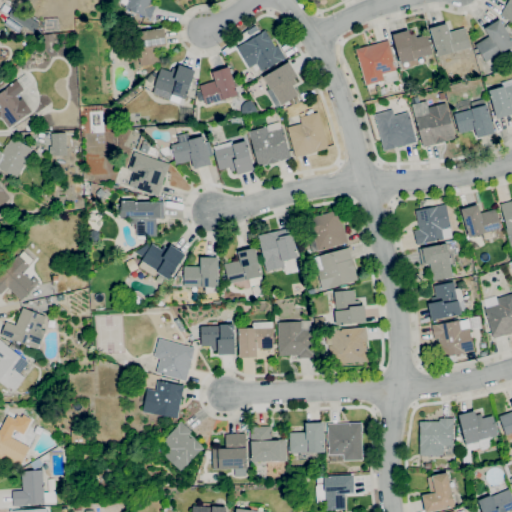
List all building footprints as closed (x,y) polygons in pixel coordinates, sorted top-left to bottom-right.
[(150,18),(125,9),(128,0),(154,0),(153,3),(156,4),(150,18)] [(511,21),(500,15),(508,0),(511,0),(511,21)] [(497,63),(493,57),(486,61),(475,44),(489,36),(484,29),(499,19),(510,37),(511,35),(511,46),(503,52),(506,57),(497,63)] [(453,52),(438,56),(430,27),(447,23),(450,32),(465,27),(470,47),(453,52)] [(140,65),(135,32),(164,28),(166,45),(159,46),(162,62),(140,65)] [(262,71),(257,63),(249,67),(237,47),(266,30),(275,47),(278,45),(285,57),(262,71)] [(401,64),(393,34),(408,30),(409,34),(415,33),(416,37),(427,34),(433,53),(414,58),(415,60),(401,64)] [(365,85),(355,49),(388,40),(397,70),(396,70),(399,79),(384,84),(383,80),(365,85)] [(281,105),(277,107),(267,90),(270,88),(263,77),(289,61),(298,76),(294,78),(296,83),(292,85),(298,95),(281,105)] [(179,103),(171,100),(173,94),(154,87),(161,68),(171,71),(173,67),(178,69),(179,65),(195,70),(185,99),(181,97),(179,103)] [(206,104),(204,100),(200,101),(197,92),(202,91),(200,85),(215,81),(212,72),(229,67),(238,95),(223,99),(206,104)] [(150,83),(146,79),(151,73),(156,77),(150,83)] [(9,128),(1,117),(0,117),(0,92),(7,87),(7,86),(9,84),(10,84),(12,83),(17,80),(24,89),(16,95),(19,100),(22,98),(31,111),(27,115),(26,115),(9,128)] [(511,114),(497,119),(488,90),(504,85),(504,87),(511,84),(511,105),(511,106),(511,108),(511,114)] [(440,100),(438,93),(444,92),(446,99),(440,100)] [(477,137),(475,129),(459,133),(454,114),(472,109),(470,102),(484,99),(485,104),(486,104),(494,133),(477,137)] [(251,100),(258,113),(243,115),(242,115),(242,114),(242,113),(241,112),(241,111),(241,110),(241,109),(241,108),(242,107),(242,106),(242,105),(243,105),(243,104),(244,103),(245,102),(246,102),(246,101),(247,101),(248,101),(249,100),(250,100),(251,100)] [(423,147),(415,117),(412,105),(426,101),(428,107),(446,102),(455,138),(435,144),(435,143),(423,147)] [(296,157),(287,127),(302,123),(300,117),(299,114),(304,112),(305,115),(307,115),(306,111),(312,109),(313,113),(318,112),(328,147),(296,157)] [(384,150),(374,114),(392,109),(394,115),(408,112),(416,142),(384,150)] [(258,167),(248,131),(267,126),(268,131),(282,127),(290,158),(258,167)] [(67,155),(67,132),(49,132),(49,155),(67,155)] [(194,169),(192,160),(176,164),(174,157),(172,157),(169,149),(172,148),(171,145),(179,142),(177,135),(188,132),(189,139),(204,135),(205,142),(209,141),(213,155),(209,156),(211,164),(194,169)] [(16,178),(0,169),(0,150),(2,152),(6,144),(7,144),(11,137),(32,149),(16,178)] [(238,174),(237,170),(232,171),(230,167),(219,170),(214,150),(215,150),(214,146),(232,141),(233,144),(246,140),(254,170),(238,174)] [(147,153),(140,151),(142,144),(150,147),(147,153)] [(158,196),(129,186),(134,172),(128,169),(134,151),(170,164),(166,175),(165,175),(163,182),(158,196)] [(0,187),(10,198),(0,208),(0,187)] [(101,198),(96,192),(100,188),(106,193),(101,198)] [(511,244),(510,245),(507,233),(508,233),(500,204),(511,200),(511,244)] [(137,240),(137,236),(136,236),(136,223),(128,223),(128,218),(120,218),(120,201),(135,201),(135,202),(161,201),(161,202),(164,202),(164,218),(161,218),(156,218),(156,236),(145,236),(145,240),(137,240)] [(416,245),(414,230),(419,229),(415,210),(446,204),(450,227),(442,229),(443,239),(425,242),(425,243),(416,245)] [(469,238),(461,209),(478,204),(480,213),(496,208),(501,228),(469,238)] [(318,251),(314,236),(309,237),(304,219),(338,210),(342,221),(341,221),(344,228),(348,242),(318,251)] [(266,271),(258,235),(293,227),(294,233),(293,234),(298,257),(284,261),(285,266),(266,271)] [(94,243),(88,240),(88,233),(93,230),(99,232),(100,239),(94,243)] [(162,284),(155,280),(159,274),(157,272),(154,276),(138,267),(142,261),(141,261),(152,243),(161,249),(164,245),(168,248),(170,245),(185,254),(169,280),(166,278),(162,284)] [(433,280),(430,263),(422,265),(419,248),(446,243),(452,277),(433,280)] [(250,286),(248,278),(229,283),(224,264),(240,260),(238,252),(255,247),(262,276),(261,276),(263,283),(250,286)] [(323,289),(317,271),(313,257),(319,256),(349,247),(358,279),(323,289)] [(22,300),(7,287),(0,295),(0,273),(17,255),(29,266),(23,273),(31,280),(34,277),(39,281),(22,300)] [(215,290),(210,290),(210,287),(201,287),(183,287),(184,266),(200,266),(200,257),(218,257),(218,287),(215,287),(215,290)] [(130,269),(127,263),(135,259),(138,264),(130,269)] [(431,320),(428,303),(433,302),(432,297),(436,296),(434,285),(454,281),(457,300),(459,300),(461,314),(431,320)] [(336,325),(335,311),(331,311),(329,292),(354,289),(355,300),(360,300),(360,305),(364,305),(366,322),(336,325)] [(511,332),(493,338),(484,308),(486,307),(483,300),(496,296),(497,298),(511,293),(511,332)] [(38,349),(1,335),(6,321),(15,325),(23,307),(46,316),(41,329),(46,331),(40,345),(39,345),(38,349)] [(472,329),(470,317),(479,315),(482,328),(472,329)] [(316,329),(314,318),(323,316),(325,327),(316,329)] [(441,358),(437,338),(434,339),(431,324),(437,323),(437,324),(459,320),(468,318),(474,351),(441,358)] [(299,358),(299,355),(279,355),(277,322),(301,321),(301,320),(311,320),(311,330),(312,330),(313,357),(299,358)] [(239,357),(238,328),(253,327),(252,322),(272,321),(273,347),(257,348),(257,357),(239,357)] [(218,355),(218,350),(213,351),(212,346),(202,346),(201,326),(219,325),(219,324),(233,324),(235,354),(218,355)] [(330,364),(329,345),(332,345),(331,330),(365,327),(367,341),(366,342),(367,361),(330,364)] [(185,381),(156,373),(160,358),(154,357),(159,338),(194,348),(185,381)] [(14,390),(10,386),(8,388),(0,381),(0,339),(28,362),(20,373),(25,377),(14,390)] [(41,368),(34,364),(36,359),(44,363),(41,368)] [(177,419),(143,412),(147,388),(156,390),(158,380),(184,385),(177,419)] [(33,401),(32,394),(39,393),(40,400),(33,401)] [(511,432),(506,435),(499,416),(511,410),(511,404),(511,402),(511,401),(511,432)] [(480,450),(478,441),(465,444),(458,415),(475,410),(476,415),(481,413),(482,418),(493,415),(498,435),(492,436),(494,444),(490,447),(480,450)] [(444,456),(419,456),(419,421),(439,421),(439,418),(453,417),(454,423),(453,424),(453,445),(443,445),(444,456)] [(181,471),(164,455),(170,449),(162,442),(178,425),(177,425),(181,421),(192,431),(190,433),(196,439),(195,439),(204,447),(201,450),(200,450),(181,471)] [(315,457),(315,452),(309,452),(309,457),(299,458),(299,452),(290,452),(289,432),(306,432),(305,423),(323,422),(324,452),(320,452),(320,457),(315,457)] [(343,460),(343,454),(328,454),(327,423),(361,422),(362,460),(343,460)] [(20,466),(2,456),(0,459),(0,431),(1,432),(5,426),(8,428),(11,423),(15,426),(13,430),(17,432),(14,439),(30,447),(20,466)] [(252,461),(250,427),(271,426),(272,439),(285,439),(286,460),(279,461),(279,460),(252,461)] [(72,444),(71,429),(85,429),(85,443),(72,444)] [(235,475),(234,468),(213,469),(212,448),(218,447),(218,448),(226,448),(225,434),(245,433),(246,447),(247,468),(245,468),(245,475),(235,475)] [(34,469),(30,463),(39,458),(42,464),(34,469)] [(13,506),(12,491),(22,490),(21,471),(43,470),(44,492),(55,492),(56,502),(45,503),(26,505),(13,506)] [(425,511),(422,495),(430,493),(427,477),(432,476),(447,472),(454,506),(425,511)] [(325,510),(325,502),(319,502),(319,491),(318,491),(318,478),(324,478),(324,476),(353,475),(354,493),(345,493),(345,509),(325,510)] [(482,511),(477,500),(490,495),(491,496),(509,488),(511,496),(511,508),(506,511),(482,511)]
